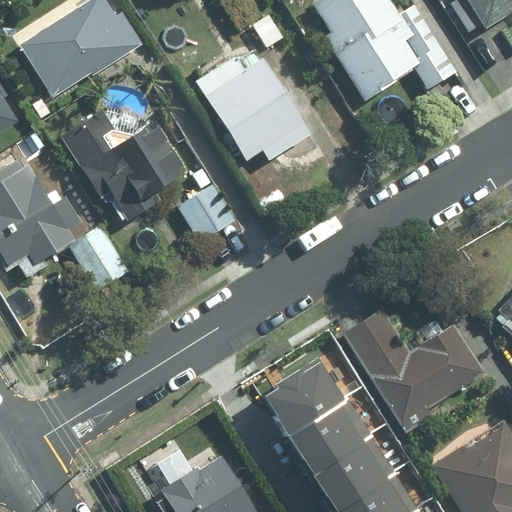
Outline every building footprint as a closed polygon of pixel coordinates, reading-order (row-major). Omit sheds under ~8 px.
[(114,0),(89,0),(21,43),(58,102),(145,48),(114,0)] [(390,0),(317,0),(308,6),(368,100),(430,62),(390,0)] [(511,0),(471,0),(491,29),(511,15),(511,0)] [(255,38),(193,76),(251,169),(313,130),(255,38)] [(0,155),(35,134),(0,77),(0,155)] [(102,113),(66,135),(130,235),(177,205),(214,182),(168,111),(120,141),(102,113)] [(29,153),(0,170),(0,257),(12,277),(79,236),(29,153)] [(214,182),(177,205),(199,242),(236,220),(214,182)] [(511,277),(487,305),(511,327),(511,277)] [(385,310),(348,331),(403,427),(492,376),(457,317),(406,346),(385,310)] [(316,349),(253,388),(277,428),(341,389),(316,349)] [(341,389),(277,428),(302,467),(365,428),(341,389)] [(511,511),(511,419),(447,459),(479,511),(511,511)] [(365,428),(302,467),(327,507),(390,468),(365,428)] [(265,511),(220,434),(152,473),(174,511),(265,511)] [(390,468),(327,507),(329,511),(407,511),(415,507),(390,468)]
